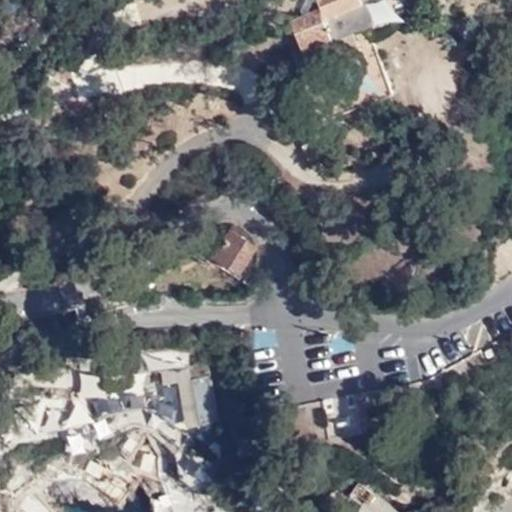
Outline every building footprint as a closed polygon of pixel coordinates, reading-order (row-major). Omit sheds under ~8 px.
[(353,0),(321,0),(323,4),(295,15),(298,22),(353,0)] [(372,0),(353,0),(298,22),(315,71),(365,53),(357,31),(375,25),(367,2),(372,0)] [(310,164),(326,159),(321,143),(304,149),(310,164)] [(189,247),(180,254),(204,270),(207,266),(233,281),(254,243),(233,230),(227,238),(220,233),(205,257),(189,247)] [(134,350),(77,356),(79,364),(135,359),(134,350)] [(187,378),(197,422),(217,418),(208,374),(187,378)] [(398,511),(356,484),(348,497),(362,506),(357,511),(398,511)]
